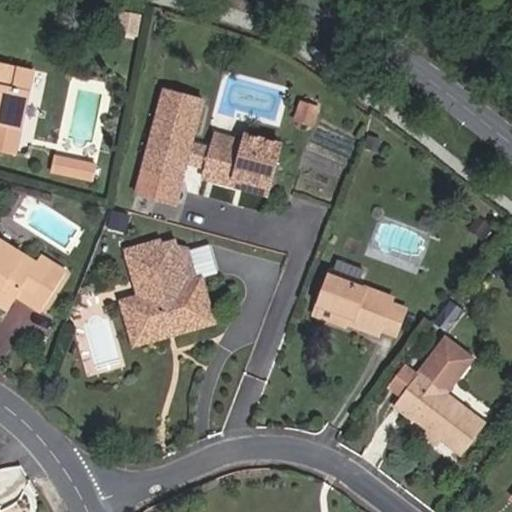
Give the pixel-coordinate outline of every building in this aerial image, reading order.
[(0,152),(16,156),(32,71),(0,64),(0,152)] [(231,186),(232,180),(267,189),(279,146),(243,136),(241,143),(214,136),(211,149),(191,144),(202,102),(164,91),(142,171),(180,181),(185,164),(205,169),(203,178),(231,186)] [(310,127),(316,108),(300,103),(294,122),(310,127)] [(53,172),(77,176),(80,161),(55,157),(53,172)] [(95,180),(98,165),(80,161),(77,176),(95,180)] [(175,199),(180,181),(142,171),(137,189),(175,199)] [(231,186),(266,195),(267,189),(232,180),(231,186)] [(478,238),(487,225),(478,218),(469,230),(478,238)] [(0,292),(13,300),(15,296),(41,311),(63,274),(39,260),(36,266),(0,243),(0,292)] [(159,333),(173,329),(174,333),(210,323),(192,264),(188,265),(183,248),(163,245),(129,254),(141,300),(124,305),(131,326),(139,324),(144,341),(160,336),(159,333)] [(391,300),(329,277),(320,301),(349,312),(345,321),(378,334),(380,330),(393,336),(403,310),(390,305),(391,300)] [(0,304),(7,309),(13,300),(0,292),(0,304)] [(345,321),(349,312),(320,301),(315,313),(344,324),(345,321)] [(440,336),(459,311),(448,302),(429,327),(440,336)] [(131,326),(136,343),(144,341),(139,324),(131,326)] [(483,425),(445,395),(472,360),(446,340),(396,405),(429,430),(439,438),(460,455),(483,425)] [(423,437),(434,445),(439,438),(429,430),(423,437)] [(0,511),(2,496),(25,498),(26,477),(24,466),(0,470),(0,511)]
